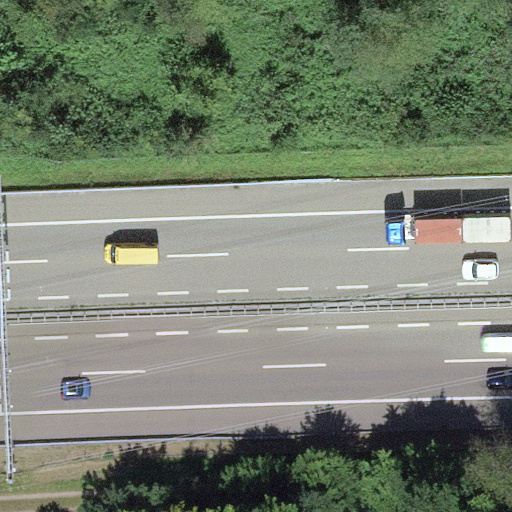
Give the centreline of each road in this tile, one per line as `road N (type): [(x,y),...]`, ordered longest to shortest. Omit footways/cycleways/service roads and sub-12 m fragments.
road 1 (motorway): [(0,376),(511,360)]
road 2 (motorway): [(511,246),(0,262)]
road 3 (track): [(511,498),(0,511)]
